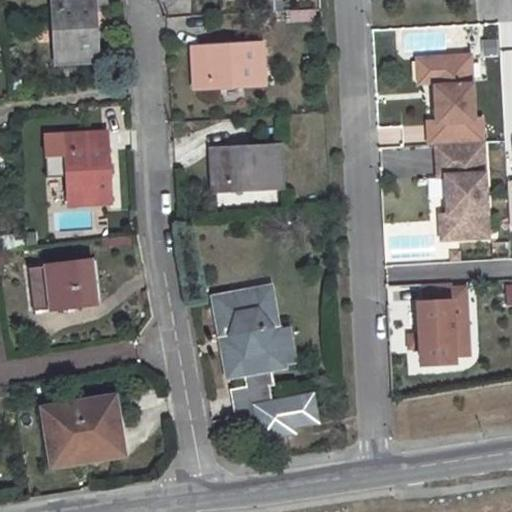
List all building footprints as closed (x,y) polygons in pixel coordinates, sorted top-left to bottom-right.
[(90,0),(51,0),(56,63),(97,61),(95,8),(91,8),(90,0)] [(208,50),(192,50),(194,89),(263,84),(261,43),(208,46),(208,50)] [(428,123),(428,141),(436,140),(483,138),(482,114),(474,115),(470,51),(433,53),(427,59),(428,71),(434,77),(436,117),(433,117),(428,123)] [(433,53),(417,54),(418,78),(434,77),(428,71),(427,59),(433,53)] [(104,133),(65,136),(70,205),(110,202),(108,150),(105,150),(104,133)] [(448,235),(488,232),(483,138),(436,140),(437,173),(445,172),(447,210),(448,235)] [(227,152),(210,152),(212,191),(282,187),(280,146),(227,149),(227,152)] [(440,210),(441,235),(448,235),(447,210),(440,210)] [(90,260),(28,267),(33,311),(95,302),(90,260)] [(468,353),(464,286),(450,287),(450,281),(422,282),(423,301),(418,301),(420,330),(420,342),(421,362),(454,361),(453,354),(468,353)] [(310,396),(284,400),(286,408),(264,411),(260,387),(269,386),(273,385),(270,367),(283,365),(276,330),(275,322),(269,323),(268,312),(273,311),(269,287),(246,291),(246,294),(238,295),(238,293),(214,298),(218,322),(224,320),(226,331),(222,331),(225,350),(224,350),(229,375),(245,372),(247,387),(231,390),(237,417),(258,413),(262,436),(292,429),(291,424),(314,420),(310,396)] [(290,328),(276,330),(283,365),(296,363),(290,328)] [(269,386),(260,387),(264,411),(286,408),(284,400),(271,402),(269,386)] [(115,398),(108,399),(117,453),(124,452),(115,398)] [(108,399),(43,409),(52,464),(117,453),(108,399)]
